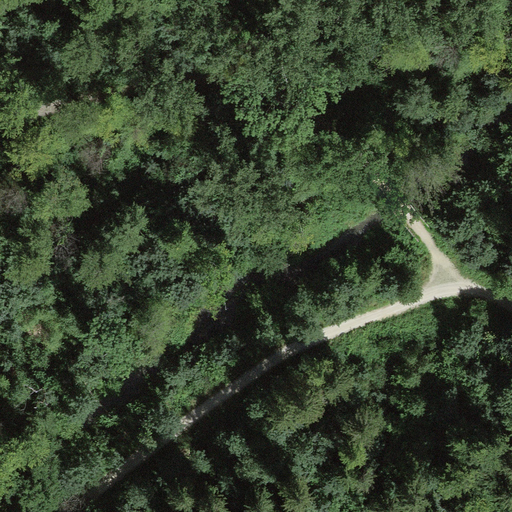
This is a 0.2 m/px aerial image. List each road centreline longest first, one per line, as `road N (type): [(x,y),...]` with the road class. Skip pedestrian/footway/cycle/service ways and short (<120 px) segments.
road 1 (track): [(0,115),(180,79),(247,75),(307,105),(462,279)]
road 2 (track): [(72,511),(320,335),(462,279)]
